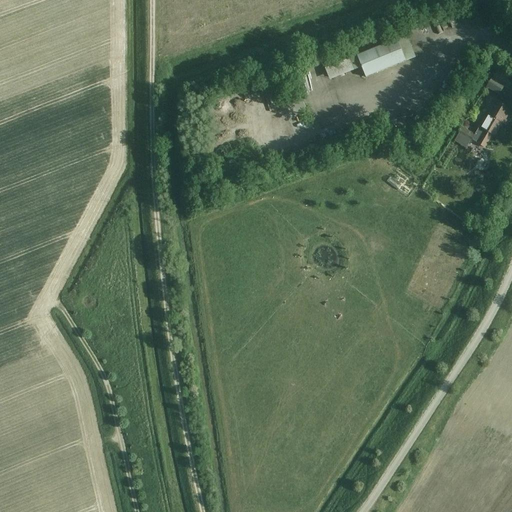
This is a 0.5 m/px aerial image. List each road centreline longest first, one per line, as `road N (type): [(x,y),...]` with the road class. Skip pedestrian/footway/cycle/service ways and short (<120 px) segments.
road 1 (unclassified): [(363,511),(491,316),(511,270)]
road 2 (track): [(63,309),(108,386),(137,511)]
